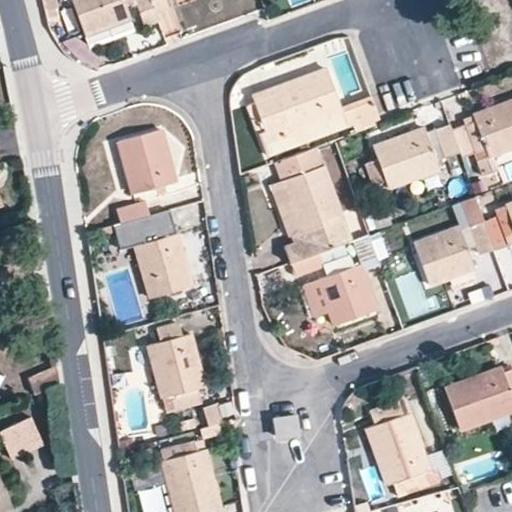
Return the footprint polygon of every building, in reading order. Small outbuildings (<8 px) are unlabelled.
[(109,24),(130,16),(124,0),(136,0),(145,23),(158,18),(156,12),(151,0),(71,0),(84,34),(109,24)] [(151,0),(156,12),(168,7),(165,0),(151,0)] [(134,27),(130,16),(109,24),(84,34),(88,44),(134,27)] [(267,97),(253,102),(246,105),(264,154),(346,124),(326,68),(265,91),(267,97)] [(250,93),(253,102),(267,97),(265,91),(264,87),(250,93)] [(373,120),(366,98),(354,102),(359,116),(350,120),(353,127),(373,120)] [(476,124),(453,132),(461,155),(463,160),(475,156),(478,164),(511,151),(511,103),(474,117),(476,124)] [(461,155),(453,132),(451,128),(428,136),(427,131),(375,149),(380,163),(366,168),(374,188),(386,184),(389,192),(441,173),(438,164),(461,155)] [(174,181),(159,129),(116,141),(131,193),(174,181)] [(304,237),(293,241),(283,245),(289,262),(319,251),(350,240),(322,164),(282,178),(304,237)] [(271,182),(293,241),(304,237),(282,178),(271,182)] [(481,258),(495,253),(485,224),(476,198),(452,206),(461,230),(414,247),(430,289),(477,272),(469,251),(478,248),(481,258)] [(116,208),(119,222),(140,216),(148,215),(144,201),(116,208)] [(498,219),(485,224),(495,253),(511,246),(511,206),(495,212),(498,219)] [(140,216),(119,222),(113,224),(117,240),(145,232),(140,216)] [(191,285),(177,233),(134,245),(149,297),(191,285)] [(368,233),(350,240),(362,270),(379,264),(368,233)] [(319,251),(289,262),(295,276),(324,266),(319,251)] [(372,309),(355,264),(301,284),(313,316),(328,311),(333,324),(372,309)] [(155,328),(158,342),(180,336),(177,322),(155,328)] [(180,336),(158,342),(146,345),(160,397),(167,395),(172,411),(200,403),(196,387),(204,386),(190,333),(180,336)] [(511,368),(502,372),(500,365),(443,386),(459,430),(511,409),(511,368)] [(32,398),(61,386),(58,366),(25,380),(32,398)] [(422,471),(428,485),(436,483),(440,475),(436,464),(428,467),(401,397),(369,410),(374,423),(366,427),(387,483),(399,479),(422,471)] [(209,438),(224,435),(217,406),(202,409),(209,438)] [(299,435),(297,418),(276,422),(279,438),(299,435)] [(45,447),(32,420),(0,435),(12,461),(45,447)] [(214,511),(222,510),(207,452),(198,455),(196,445),(161,454),(176,511),(214,511)] [(406,494),(428,485),(422,471),(399,479),(406,494)] [(0,511),(12,511),(0,480),(0,511)]
